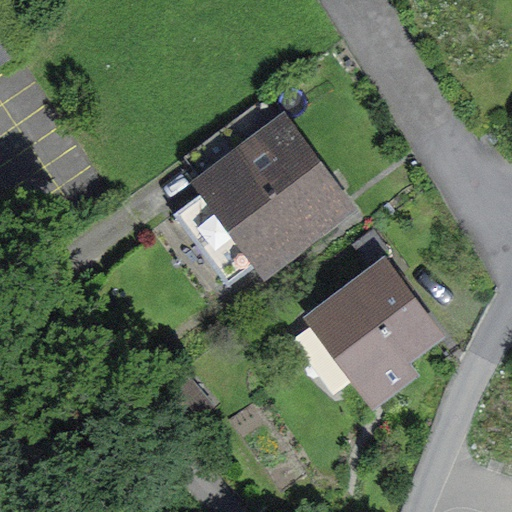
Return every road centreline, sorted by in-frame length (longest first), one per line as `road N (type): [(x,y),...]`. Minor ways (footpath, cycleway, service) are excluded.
road 1 (residential): [(282,511),(56,279),(0,192)]
road 2 (unknown): [(511,216),(369,0)]
road 3 (residential): [(511,301),(431,511)]
